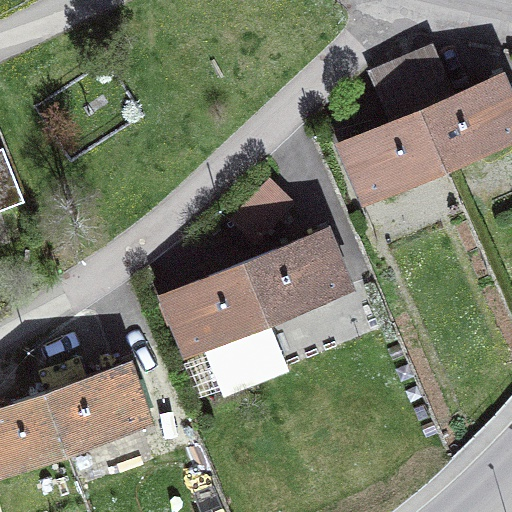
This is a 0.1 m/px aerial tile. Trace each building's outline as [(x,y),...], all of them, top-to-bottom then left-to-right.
[(511,125),(511,99),(501,74),(457,93),(435,42),(399,59),(443,156),(511,125)] [(344,139),(367,191),(443,156),(399,59),(372,71),(393,117),(344,139)] [(0,155),(0,200),(6,213),(32,202),(9,151),(0,155)] [(234,216),(260,242),(300,202),(273,176),(234,216)] [(262,261),(285,318),(363,287),(339,229),(262,261)] [(173,296),(196,354),(285,318),(262,261),(173,296)] [(140,363),(58,390),(80,454),(162,427),(140,363)] [(0,409),(0,481),(80,454),(58,390),(0,409)]
